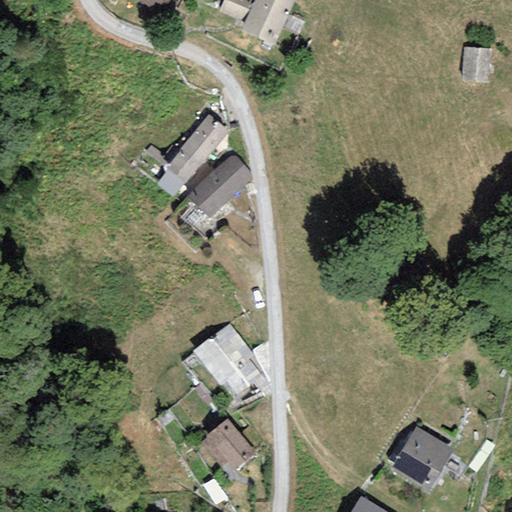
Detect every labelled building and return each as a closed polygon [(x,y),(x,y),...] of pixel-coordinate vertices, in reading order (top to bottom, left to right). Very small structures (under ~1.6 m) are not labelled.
[(140,0),(168,20),(182,0),(140,0)] [(254,0),(230,0),(226,12),(248,21),(256,1),(254,0)] [(256,0),(256,1),(291,14),(295,5),(310,11),(314,0),(256,0)] [(511,8),(484,7),(483,40),(509,41),(511,8)] [(470,51),(465,86),(491,89),(495,54),(470,51)] [(179,151),(199,168),(228,133),(207,117),(179,151)] [(199,168),(179,151),(171,145),(163,154),(149,142),(134,160),(177,195),(199,168)] [(250,177),(226,156),(187,201),(211,222),(250,177)] [(252,357),(228,326),(193,354),(222,390),(228,386),(237,397),(260,378),(246,362),(252,357)] [(258,455),(226,422),(201,446),(223,469),(226,465),(237,476),(258,455)] [(454,452),(416,429),(389,473),(427,496),(454,452)] [(382,511),(361,499),(352,511),(382,511)]
